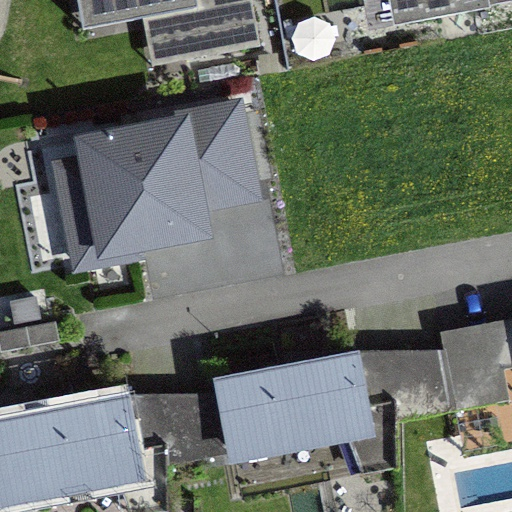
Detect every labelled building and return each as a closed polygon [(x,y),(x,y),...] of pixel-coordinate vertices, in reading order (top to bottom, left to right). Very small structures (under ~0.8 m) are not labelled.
[(198,13),(195,0),(75,0),(83,35),(198,13)] [(511,0),(386,0),(393,32),(492,14),(491,11),(511,6),(511,0)] [(180,121),(73,141),(77,159),(51,164),(72,277),(145,263),(144,258),(215,245),(209,215),(263,205),(243,100),(178,112),(180,121)] [(16,328),(41,322),(36,298),(10,304),(16,328)] [(511,321),(441,335),(444,352),(437,353),(448,414),(510,403),(504,373),(511,371),(511,321)] [(60,342),(57,323),(0,333),(0,349),(1,354),(60,342)] [(448,414),(437,353),(347,352),(347,358),(360,356),(371,411),(398,405),(400,425),(448,414)] [(371,411),(360,356),(347,358),(213,383),(215,395),(227,457),(229,471),(377,444),(371,411)] [(215,395),(118,396),(118,401),(131,399),(142,456),(164,451),(167,468),(227,457),(215,395)] [(142,456),(131,399),(118,401),(0,423),(0,511),(15,511),(148,487),(142,456)]
